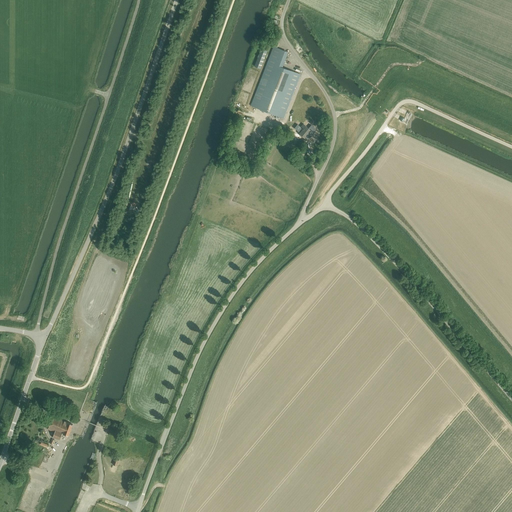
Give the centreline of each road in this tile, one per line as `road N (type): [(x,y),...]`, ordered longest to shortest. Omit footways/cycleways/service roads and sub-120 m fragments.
road 1 (unclassified): [(137,511),(209,333),(257,264),(325,208)]
road 2 (unclassified): [(44,338),(119,165),(176,0)]
road 3 (unclassified): [(35,335),(138,0)]
road 4 (unclassified): [(511,401),(374,240),(325,208)]
road 5 (track): [(325,208),(402,102),(511,147)]
road 6 (unclassified): [(0,463),(44,338)]
